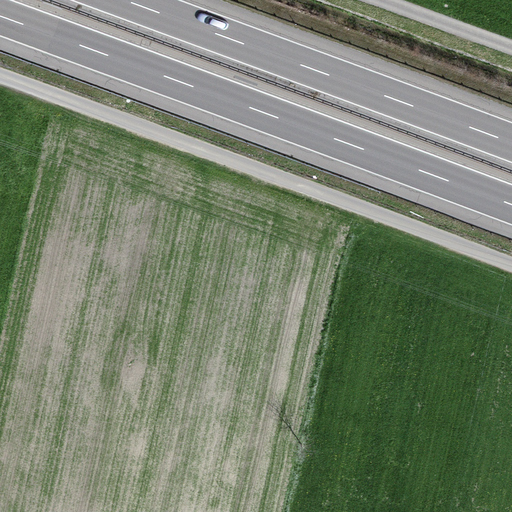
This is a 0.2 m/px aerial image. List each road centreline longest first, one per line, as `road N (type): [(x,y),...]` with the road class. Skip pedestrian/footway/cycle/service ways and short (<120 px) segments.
road 1 (motorway): [(0,17),(511,206)]
road 2 (track): [(511,265),(0,77)]
road 3 (motorway): [(511,142),(125,0)]
road 4 (track): [(366,0),(511,54)]
